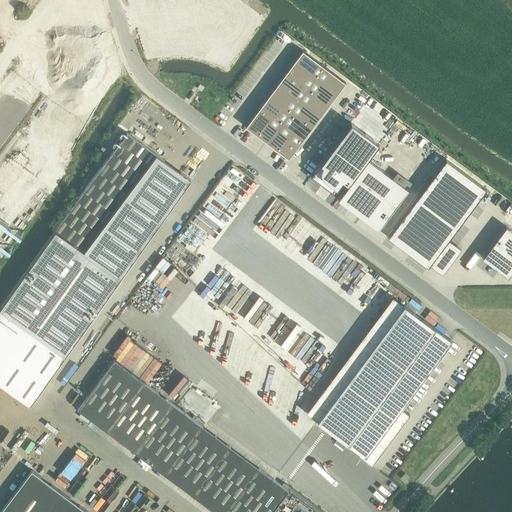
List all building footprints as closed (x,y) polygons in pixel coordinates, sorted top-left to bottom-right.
[(316,77),(324,66),(302,49),(294,61),(316,77)] [(307,88),(316,77),(294,61),(285,72),(307,88)] [(324,66),(316,77),(337,93),(346,82),(324,66)] [(277,84),(299,100),(307,88),(285,72),(277,84)] [(337,93),(316,77),(307,88),(329,105),(337,93)] [(277,84),(268,95),(290,111),(299,100),(277,84)] [(307,88),(299,100),(320,116),(329,105),(307,88)] [(290,111),(268,95),(260,106),(271,114),(282,122),(290,111)] [(312,127),(320,116),(299,100),(290,111),(312,127)] [(260,106),(245,126),(256,134),(271,114),(260,106)] [(303,139),(312,127),(290,111),(282,122),(292,131),(303,139)] [(256,134),(267,142),(282,122),(271,114),(256,134)] [(282,122),(267,142),(278,150),(292,131),(282,122)] [(313,173),(311,175),(321,183),(334,192),(343,180),(348,184),(379,143),(373,139),(374,139),(351,122),(313,173)] [(303,139),(292,131),(278,150),(289,158),(303,139)] [(55,228),(84,250),(156,154),(126,132),(55,228)] [(393,177),(368,158),(338,198),(339,199),(343,202),(378,228),(408,188),(404,185),(393,177)] [(446,159),(388,236),(428,266),(434,259),(445,267),(460,248),(448,239),(486,189),(446,159)] [(511,254),(511,229),(506,225),(494,241),(511,254)] [(0,307),(0,383),(30,405),(65,356),(121,277),(120,276),(109,269),(74,243),(55,230),(0,307)] [(482,257),(508,277),(511,273),(511,254),(494,241),(482,257)] [(122,252),(109,269),(120,276),(132,259),(122,252)] [(404,304),(317,420),(360,452),(358,453),(372,463),(409,413),(401,407),(452,340),(404,304)] [(324,511),(307,499),(288,485),(286,488),(114,359),(105,371),(77,408),(215,511),(270,511),(272,510),(274,511),(277,511),(281,508),(285,511),(324,511)] [(0,510),(0,511),(88,511),(31,469),(0,510)] [(410,478),(405,472),(401,477),(406,482),(410,478)]
